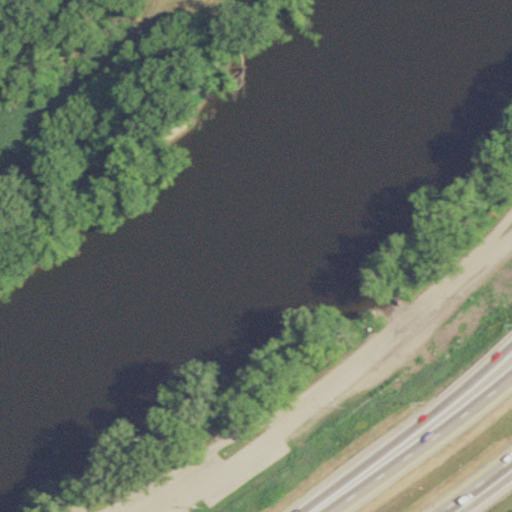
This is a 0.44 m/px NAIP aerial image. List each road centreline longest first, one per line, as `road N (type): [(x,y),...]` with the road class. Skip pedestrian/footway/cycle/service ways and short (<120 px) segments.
road 1 (residential): [(511,245),(279,438)]
road 2 (motorway): [(511,349),(305,511)]
road 3 (motorway): [(511,380),(333,511)]
